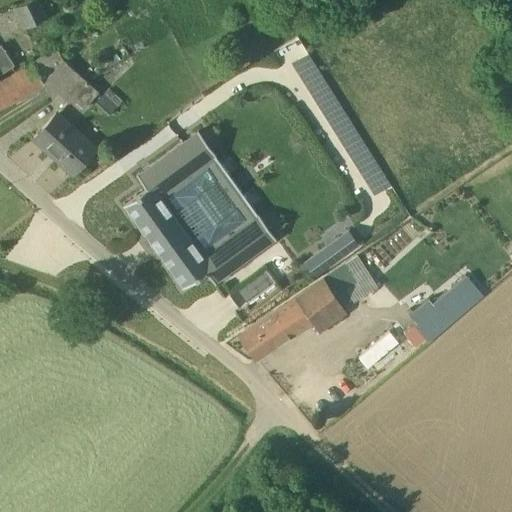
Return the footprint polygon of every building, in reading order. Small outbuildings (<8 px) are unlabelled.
[(24,28),(46,18),(37,0),(29,0),(14,7),(24,28)] [(0,74),(14,65),(1,46),(0,46),(0,74)] [(51,97),(56,91),(76,72),(63,60),(57,48),(32,61),(33,65),(0,81),(0,109),(45,86),(51,97)] [(68,102),(72,98),(87,81),(76,72),(56,91),(68,102)] [(72,98),(77,102),(84,108),(98,92),(87,81),(72,98)] [(121,100),(108,88),(94,103),(107,115),(121,100)] [(96,148),(57,114),(56,113),(33,138),(73,174),(96,148)] [(200,133),(140,177),(150,191),(126,208),(183,288),(207,271),(218,285),(278,241),(260,217),(205,257),(162,197),(218,158),(200,133)] [(316,280),(336,265),(327,252),(306,267),(316,280)] [(427,335),(430,340),(506,278),(491,259),(483,266),(473,253),(433,285),(427,278),(402,298),(410,308),(406,311),(416,323),(405,332),(398,324),(367,349),(363,344),(357,349),(377,374),(384,370),(427,335)] [(330,270),(346,302),(375,287),(360,255),(330,270)] [(347,312),(342,304),(323,277),(239,335),(255,359),(311,320),(318,332),(347,312)]
